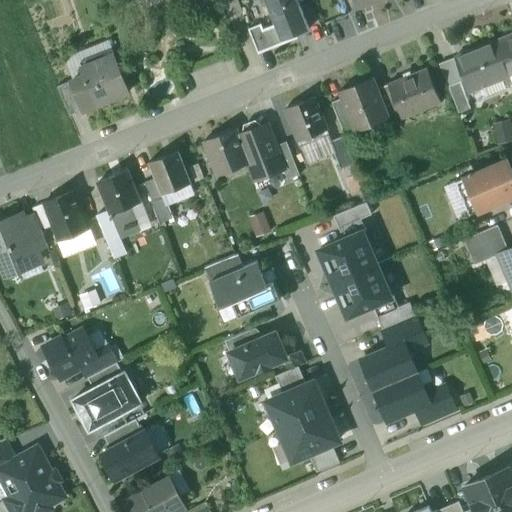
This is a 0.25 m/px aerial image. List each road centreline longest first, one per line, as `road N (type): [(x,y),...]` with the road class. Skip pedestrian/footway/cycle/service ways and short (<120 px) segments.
road 1 (residential): [(474,0),(0,193)]
road 2 (residential): [(511,418),(295,511)]
road 3 (residential): [(106,511),(0,317)]
